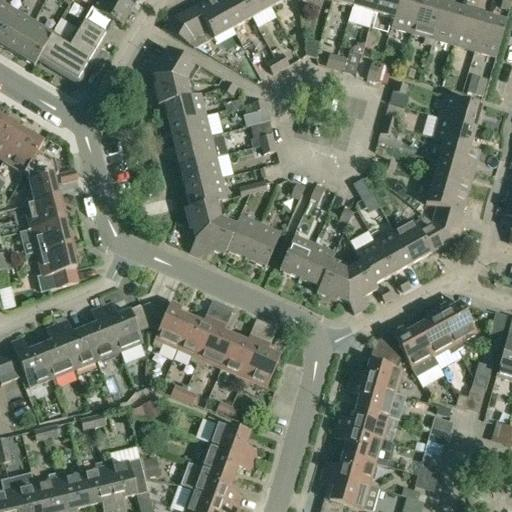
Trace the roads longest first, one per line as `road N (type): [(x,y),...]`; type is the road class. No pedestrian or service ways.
road 1 (unclassified): [(320,352),(294,318),(124,248)]
road 2 (unclassified): [(272,511),(320,352)]
road 3 (residential): [(0,327),(107,284),(124,248)]
road 4 (residential): [(80,123),(162,0)]
road 5 (residential): [(320,352),(447,281)]
road 6 (unclassified): [(124,248),(107,218),(80,123)]
